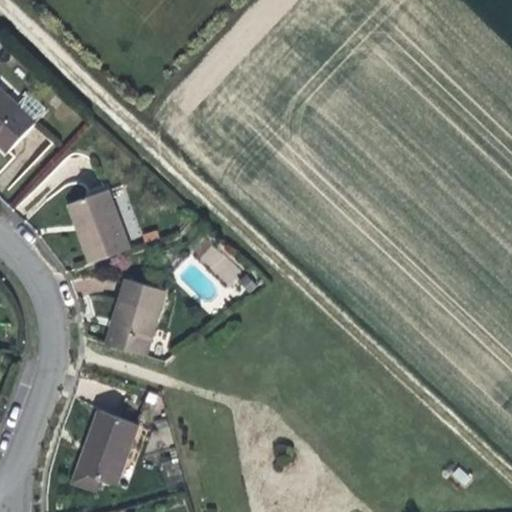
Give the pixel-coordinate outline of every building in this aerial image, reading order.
[(19,105),(0,87),(0,143),(9,152),(37,121),(19,105)] [(28,96),(19,105),(37,121),(46,112),(45,106),(34,95),(28,96)] [(91,263),(131,248),(109,191),(69,205),(91,263)] [(257,285),(248,274),(241,281),(250,291),(257,285)] [(128,277),(108,344),(147,356),(167,290),(128,277)] [(100,410),(78,470),(99,477),(118,485),(138,425),(100,410)] [(95,489),(99,477),(78,470),(74,481),(95,489)]
